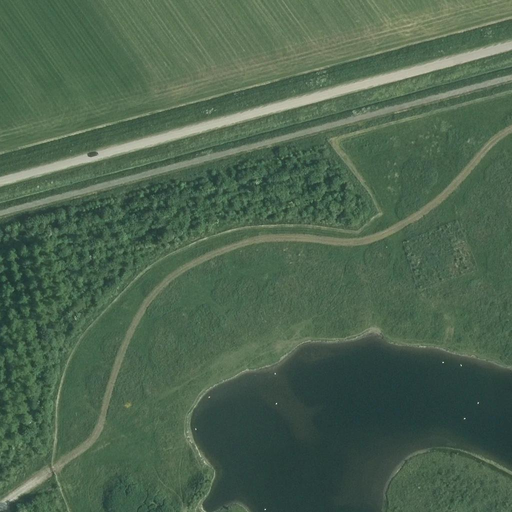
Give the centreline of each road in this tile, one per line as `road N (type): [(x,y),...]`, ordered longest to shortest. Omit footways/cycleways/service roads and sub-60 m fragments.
road 1 (track): [(0,215),(511,78)]
road 2 (unclassified): [(0,181),(511,45)]
road 3 (track): [(135,322),(91,439),(0,506)]
